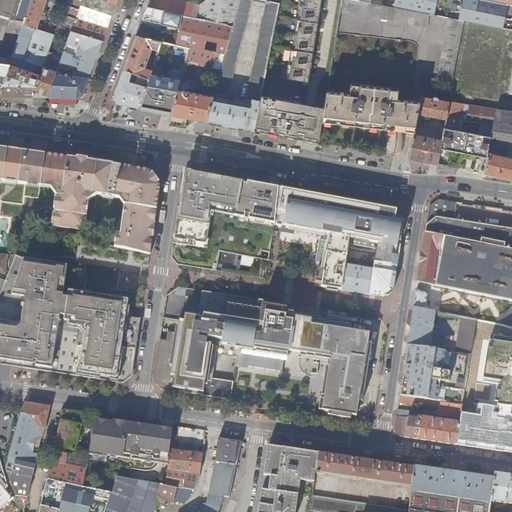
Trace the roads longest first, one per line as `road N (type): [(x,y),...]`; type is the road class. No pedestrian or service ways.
road 1 (residential): [(140,408),(180,144)]
road 2 (residential): [(421,184),(382,444)]
road 3 (tertiary): [(180,144),(340,171)]
road 4 (residential): [(140,408),(0,388)]
road 5 (residential): [(135,0),(88,130)]
road 6 (residential): [(511,465),(382,444)]
road 7 (residential): [(382,444),(258,425)]
